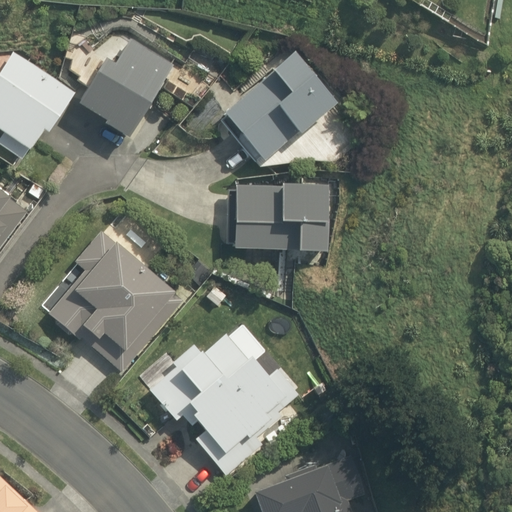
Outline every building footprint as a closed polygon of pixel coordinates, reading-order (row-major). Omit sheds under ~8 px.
[(171,65),(129,39),(113,65),(103,59),(75,104),(104,122),(102,124),(126,138),(171,65)] [(71,94),(11,53),(0,68),(0,134),(0,135),(0,147),(19,160),(40,130),(41,131),(45,134),(71,94)] [(260,161),(329,100),(289,55),(221,114),(260,161)] [(43,189),(33,183),(27,192),(37,199),(43,189)] [(230,224),(229,248),(289,250),(293,250),(325,251),(326,219),(321,219),(321,186),(276,184),(268,185),(231,185),(230,224)] [(0,245),(26,212),(0,192),(0,245)] [(121,372),(182,300),(99,230),(72,261),(82,270),(44,315),(75,340),(78,336),(121,372)] [(192,436),(224,475),(260,445),(254,437),(279,416),(275,411),(294,395),(264,358),(253,368),(224,333),(200,353),(192,343),(169,363),(173,367),(147,389),(173,421),(178,417),(185,426),(190,421),(198,431),(192,436)] [(339,399),(317,414),(325,426),(348,411),(339,399)] [(371,511),(368,511),(349,511),(345,500),(364,494),(350,455),(317,467),(315,462),(282,474),(284,481),(251,493),(258,511),(371,511)] [(0,511),(35,511),(0,477),(0,511)]
